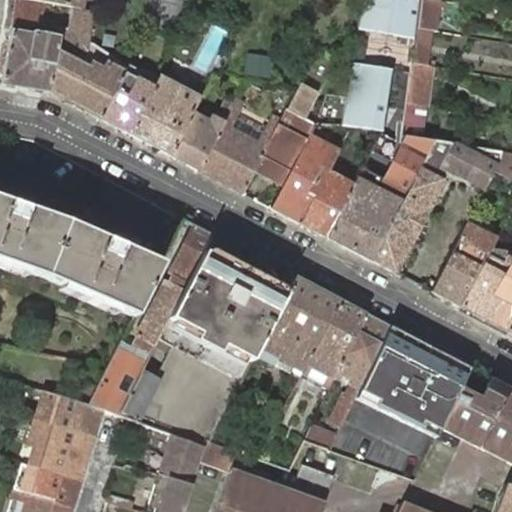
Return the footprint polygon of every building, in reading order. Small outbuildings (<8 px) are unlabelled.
[(68,49),(87,53),(96,11),(82,8),(73,7),(68,30),(39,25),(46,2),(32,0),(15,0),(11,30),(36,35),(59,39),(57,47),(68,49)] [(32,0),(46,2),(73,7),(82,8),(83,0),(32,0)] [(327,238),(371,261),(435,140),(404,135),(408,104),(412,63),(417,29),(417,28),(420,0),(361,0),(345,95),(327,92),(316,124),(341,124),(351,126),(382,131),(353,186),(327,238)] [(437,0),(420,0),(417,28),(433,30),(437,0)] [(427,66),(432,31),(417,29),(412,63),(427,66)] [(1,84),(49,93),(57,47),(59,39),(36,35),(11,30),(1,84)] [(49,93),(100,120),(125,73),(106,63),(103,70),(92,64),(89,69),(74,62),(66,61),(68,49),(57,47),(49,93)] [(274,59),(247,54),(243,75),(270,80),(274,59)] [(129,135),(159,77),(130,62),(125,73),(100,120),(129,135)] [(427,66),(412,63),(408,104),(426,106),(431,67),(427,66)] [(192,113),(204,92),(197,88),(193,95),(159,77),(129,135),(169,156),(192,113)] [(320,91),(298,87),(287,109),(305,119),(320,91)] [(225,101),(217,117),(224,122),(233,104),(225,101)] [(224,122),(198,171),(242,194),(255,169),(276,130),(267,126),(263,133),(237,119),(242,109),(233,104),(224,122)] [(408,104),(404,135),(422,137),(426,106),(408,104)] [(287,109),(276,130),(255,169),(284,184),(309,137),(316,124),(305,119),(287,109)] [(213,124),(192,113),(169,156),(198,171),(224,122),(217,117),(213,124)] [(321,169),(327,173),(338,152),(309,137),(284,184),(271,209),(300,224),(315,194),(309,191),(321,169)] [(448,169),(484,188),(493,172),(499,160),(501,151),(435,140),(371,261),(394,273),(448,169)] [(499,160),(493,172),(511,181),(511,153),(501,151),(499,160)] [(300,224),(327,238),(353,186),(327,173),(321,169),(309,191),(315,194),(300,224)] [(134,317),(161,265),(65,223),(0,200),(0,263),(44,278),(134,317)] [(213,235),(192,225),(169,271),(172,273),(168,282),(166,281),(136,337),(149,344),(146,349),(152,352),(169,319),(204,254),(213,235)] [(430,293),(460,308),(490,250),(494,241),(489,238),(481,252),(471,247),(479,233),(465,225),(430,293)] [(511,267),(504,263),(510,253),(490,250),(460,308),(507,333),(511,324),(511,267)] [(285,296),(204,254),(169,319),(251,362),(255,353),(285,296)] [(294,278),(285,296),(255,353),(300,376),(302,373),(340,301),(294,278)] [(364,314),(340,301),(302,373),(329,387),(335,376),(364,314)] [(341,426),(388,326),(364,314),(335,376),(340,379),(344,372),(354,377),(351,383),(352,384),(347,393),(343,392),(337,404),(336,404),(328,420),(341,426)] [(388,326),(355,397),(434,438),(440,427),(448,410),(460,387),(465,377),(469,369),(440,354),(417,342),(388,326)] [(146,363),(118,349),(110,364),(90,406),(104,411),(118,415),(142,371),(146,363)] [(142,371),(118,415),(129,420),(137,423),(159,381),(142,371)] [(511,391),(489,379),(480,397),(460,387),(448,410),(440,427),(484,450),(506,462),(511,465),(511,391)] [(104,411),(90,406),(67,398),(57,395),(48,392),(45,404),(53,406),(48,423),(58,427),(95,438),(104,411)] [(82,482),(95,438),(58,427),(48,423),(36,420),(28,447),(35,449),(29,466),(82,482)] [(311,426),(304,442),(329,450),(336,435),(311,426)] [(199,463),(203,449),(171,436),(170,440),(159,474),(191,485),(199,463)] [(237,452),(209,442),(205,441),(203,449),(199,463),(229,473),(214,511),(320,511),(333,476),(301,465),(294,484),(233,463),(237,452)] [(29,466),(22,464),(20,471),(33,475),(29,486),(17,482),(14,491),(74,508),(82,482),(29,466)] [(33,475),(20,471),(17,482),(29,486),(33,475)] [(182,511),(191,485),(159,474),(147,511),(182,511)] [(511,511),(511,488),(504,485),(492,511),(511,511)] [(73,511),(74,508),(14,491),(11,499),(24,503),(34,506),(32,511),(73,511)] [(423,511),(401,503),(399,506),(396,504),(393,511),(423,511)]
